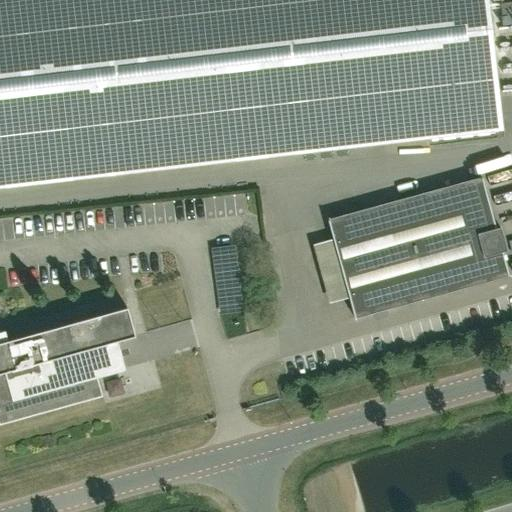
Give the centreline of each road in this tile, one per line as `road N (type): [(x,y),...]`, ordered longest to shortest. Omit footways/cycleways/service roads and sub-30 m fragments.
road 1 (tertiary): [(243,452),(511,377)]
road 2 (tertiary): [(26,511),(243,452)]
